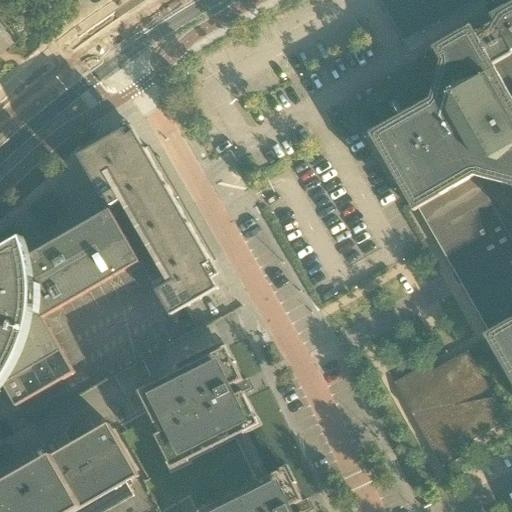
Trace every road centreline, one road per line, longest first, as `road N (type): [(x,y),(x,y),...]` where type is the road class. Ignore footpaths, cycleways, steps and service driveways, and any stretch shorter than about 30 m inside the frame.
road 1 (residential): [(375,511),(287,337),(141,87)]
road 2 (tertiary): [(0,158),(119,59)]
road 3 (tertiary): [(103,41),(0,119)]
